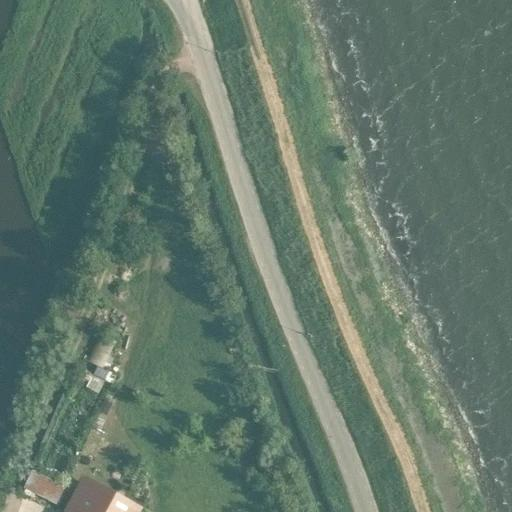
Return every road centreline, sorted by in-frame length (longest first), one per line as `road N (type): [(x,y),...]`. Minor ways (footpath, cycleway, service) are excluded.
road 1 (tertiary): [(360,511),(173,0)]
road 2 (track): [(192,43),(161,67),(145,93),(108,222),(0,495)]
